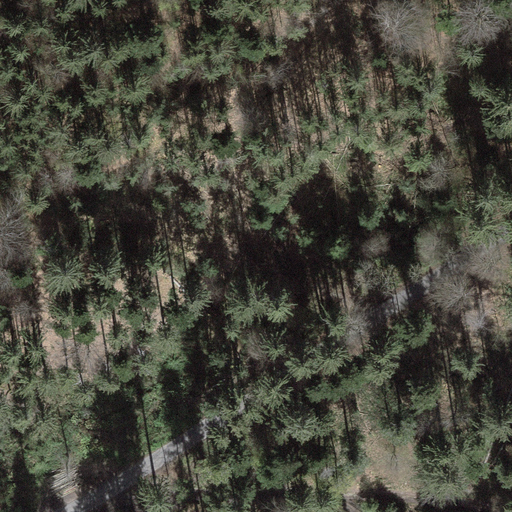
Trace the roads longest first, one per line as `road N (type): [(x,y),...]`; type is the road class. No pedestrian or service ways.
road 1 (unclassified): [(94,511),(148,487),(511,264)]
road 2 (track): [(148,487),(352,489),(511,505)]
